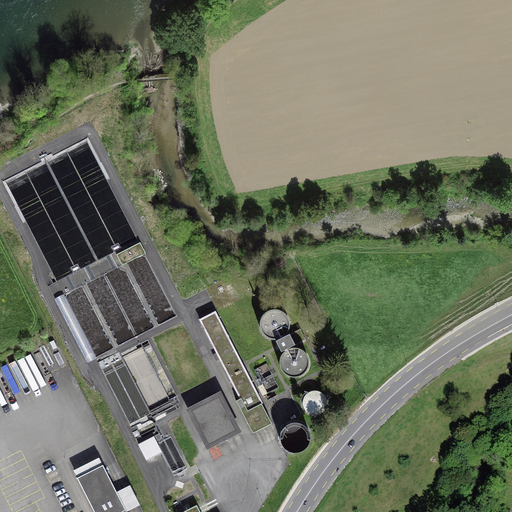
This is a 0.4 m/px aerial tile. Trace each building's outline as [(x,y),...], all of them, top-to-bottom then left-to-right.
[(218,312),(201,321),(257,431),(274,422),(218,312)] [(304,340),(299,330),(276,341),(281,351),(304,340)] [(243,433),(222,393),(188,411),(209,451),(243,433)] [(147,460),(162,452),(155,439),(152,441),(151,438),(139,444),(147,460)] [(94,511),(126,511),(103,467),(78,480),(94,511)]
